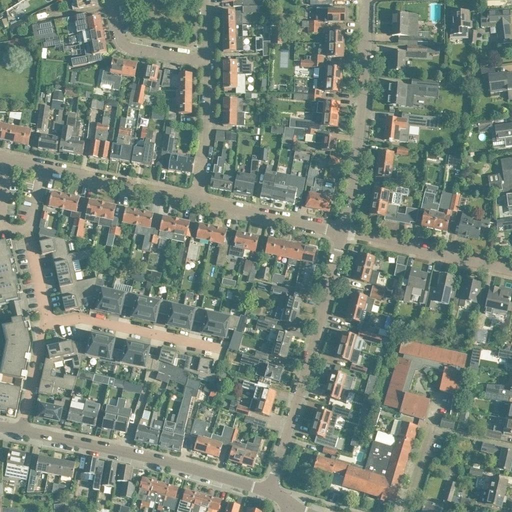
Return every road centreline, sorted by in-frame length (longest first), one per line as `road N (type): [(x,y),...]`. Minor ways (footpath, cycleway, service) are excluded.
road 1 (residential): [(270,490),(342,233)]
road 2 (tertiary): [(270,490),(20,433)]
road 3 (residential): [(342,233),(367,0)]
road 4 (residential): [(196,201),(0,156)]
road 5 (residential): [(45,323),(77,317),(223,350)]
road 6 (unclassified): [(511,271),(342,233)]
road 7 (residential): [(342,233),(196,201)]
road 8 (residential): [(196,201),(207,59)]
road 9 (residential): [(207,59),(120,42),(112,0)]
